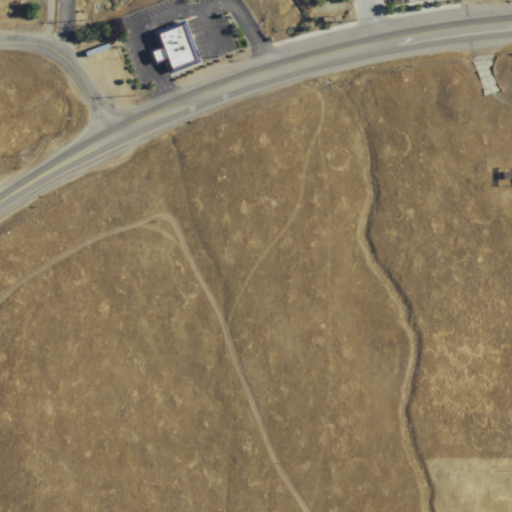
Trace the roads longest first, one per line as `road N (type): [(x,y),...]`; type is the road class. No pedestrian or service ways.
road 1 (primary): [(116,135),(312,62),(511,27)]
road 2 (residential): [(116,135),(59,52),(32,37),(0,36)]
road 3 (primary): [(0,202),(116,135)]
